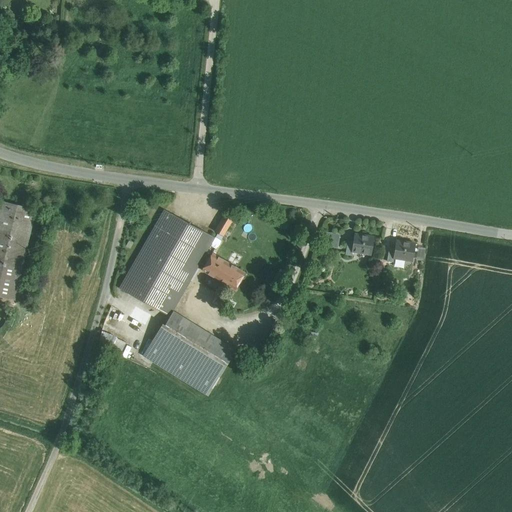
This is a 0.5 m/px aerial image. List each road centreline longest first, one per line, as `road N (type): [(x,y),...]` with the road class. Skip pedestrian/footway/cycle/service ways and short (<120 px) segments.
road 1 (tertiary): [(511,235),(129,179)]
road 2 (residential): [(129,179),(103,310),(28,511)]
road 3 (track): [(215,0),(196,187)]
road 4 (tertiary): [(129,179),(0,152)]
